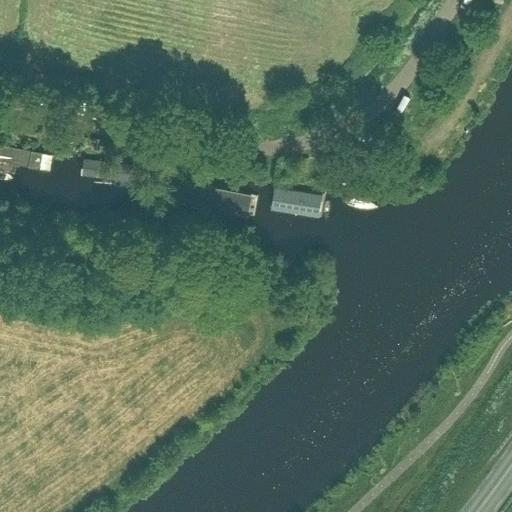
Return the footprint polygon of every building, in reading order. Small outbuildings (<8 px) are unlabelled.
[(25,84),(11,81),(7,101),(21,104),(25,84)] [(0,164),(55,173),(62,127),(0,117),(0,164)] [(65,173),(135,184),(142,139),(72,128),(65,173)] [(166,190),(261,205),(268,159),(173,144),(166,190)] [(351,151),(349,166),(377,170),(379,171),(381,163),(382,156),(351,151)] [(341,171),(277,161),(270,206),(334,216),(341,171)]
